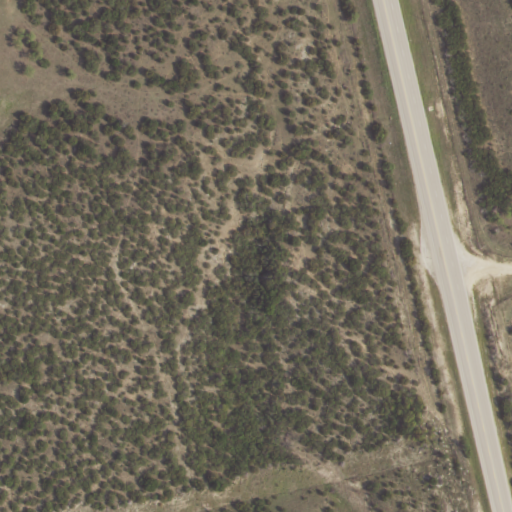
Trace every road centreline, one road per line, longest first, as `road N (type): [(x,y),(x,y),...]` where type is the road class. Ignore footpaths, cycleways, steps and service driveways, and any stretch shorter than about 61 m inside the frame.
road 1 (primary): [(504,511),(383,0)]
road 2 (residential): [(346,511),(302,274),(238,0)]
